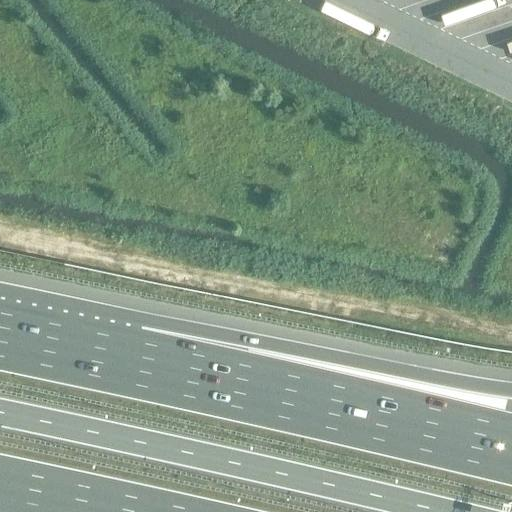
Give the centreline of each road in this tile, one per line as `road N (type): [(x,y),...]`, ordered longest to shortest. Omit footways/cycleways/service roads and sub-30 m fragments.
road 1 (motorway): [(0,414),(435,511)]
road 2 (motorway): [(511,450),(114,360)]
road 3 (motorway): [(511,397),(114,360)]
